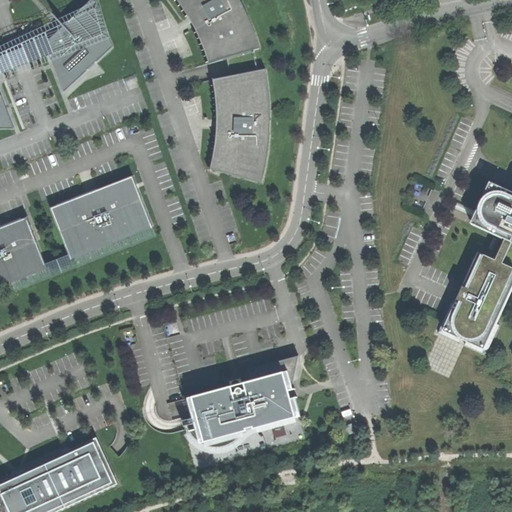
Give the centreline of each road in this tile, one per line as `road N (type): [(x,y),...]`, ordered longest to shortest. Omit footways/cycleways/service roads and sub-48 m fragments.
road 1 (residential): [(335,48),(324,62),(300,222),(287,245),(270,259),(132,293),(0,344)]
road 2 (residential): [(507,0),(438,12),(335,48)]
